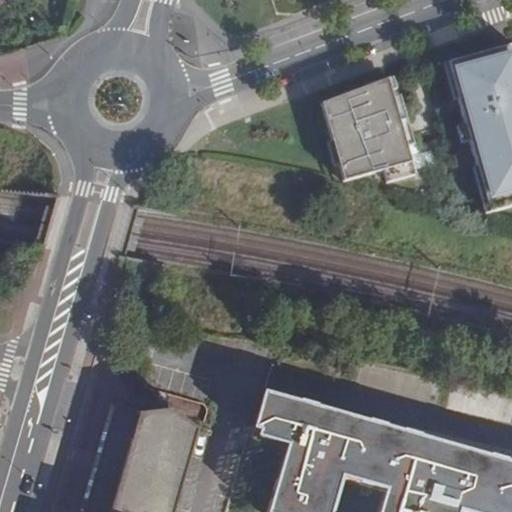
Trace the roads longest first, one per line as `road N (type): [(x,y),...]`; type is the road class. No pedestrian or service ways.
road 1 (tertiary): [(7,511),(109,153)]
road 2 (residential): [(447,0),(170,94)]
